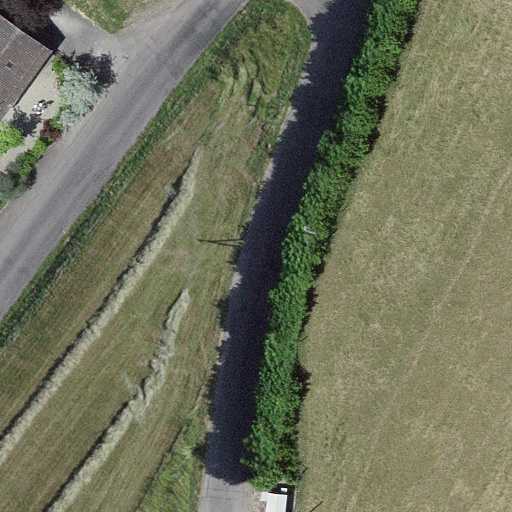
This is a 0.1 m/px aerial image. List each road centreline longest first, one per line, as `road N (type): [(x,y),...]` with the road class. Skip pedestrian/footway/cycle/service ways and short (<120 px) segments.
road 1 (unclassified): [(354,0),(287,183),(242,345),(227,511)]
road 2 (unclassified): [(210,0),(157,53),(0,279)]
